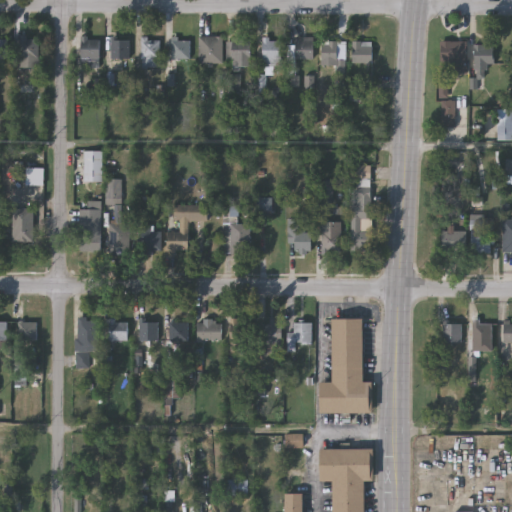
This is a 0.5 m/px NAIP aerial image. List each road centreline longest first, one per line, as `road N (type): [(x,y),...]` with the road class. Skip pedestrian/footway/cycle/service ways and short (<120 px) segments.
road 1 (tertiary): [(416,0),(394,511)]
road 2 (residential): [(511,10),(0,5)]
road 3 (residential): [(59,511),(62,0)]
road 4 (residential): [(511,293),(0,290)]
